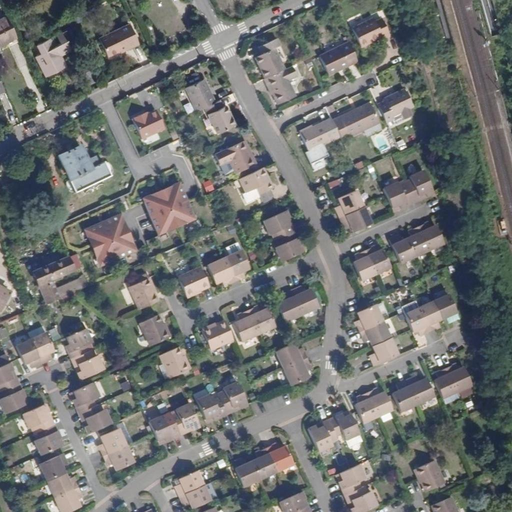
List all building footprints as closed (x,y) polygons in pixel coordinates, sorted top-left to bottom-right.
[(349,27),(358,47),(374,39),(373,37),(378,35),(380,38),(388,34),(378,13),(349,27)] [(6,42),(15,37),(3,15),(0,17),(0,42),(5,40),(6,42)] [(108,56),(120,50),(125,47),(126,49),(138,43),(129,23),(99,38),(108,56)] [(34,56),(45,76),(63,67),(57,56),(68,50),(67,48),(74,44),(67,29),(54,35),(58,44),(53,47),(48,38),(35,45),(39,53),(34,56)] [(252,59),(255,64),(256,63),(260,70),(258,71),(261,79),(263,78),(282,69),(278,62),(276,62),(270,50),(272,49),(277,47),(273,40),(255,48),(259,56),(252,59)] [(325,76),(355,62),(345,42),(316,56),(325,76)] [(282,69),(263,78),(261,79),(264,85),(266,84),(275,104),(293,95),(286,81),(293,77),(288,66),(282,69)] [(184,86),(194,110),(202,106),(212,101),(201,78),(184,86)] [(167,86),(164,79),(156,83),(159,90),(167,86)] [(403,90),(381,100),(382,102),(376,105),(384,123),(391,120),(393,124),(411,116),(408,109),(411,108),(403,90)] [(212,101),(202,106),(214,132),(231,124),(227,113),(225,114),(221,105),(218,106),(215,100),(212,101)] [(182,105),(186,114),(193,111),(189,102),(182,105)] [(353,114),(368,107),(367,105),(352,112),(353,114)] [(353,114),(352,112),(337,118),(347,138),(377,125),(368,107),(353,114)] [(141,115),(131,119),(141,139),(164,129),(155,110),(146,114),(141,116),(141,115)] [(298,133),(307,153),(331,142),(321,122),(298,133)] [(232,173),(251,165),(244,150),(246,149),(242,140),(212,154),(216,164),(226,159),(232,173)] [(79,145),(58,156),(74,191),(108,175),(102,162),(98,164),(94,156),(86,160),(79,145)] [(244,150),(251,165),(253,164),(246,149),(244,150)] [(267,181),(261,168),(237,179),(244,193),(254,188),(260,201),(271,196),(267,189),(264,183),(267,181)] [(400,205),(414,200),(412,196),(425,191),(426,194),(433,191),(423,168),(409,174),(410,177),(405,179),(403,179),(405,183),(400,185),(398,180),(384,185),(392,205),(399,202),(400,205)] [(205,191),(221,184),(217,176),(201,183),(205,191)] [(329,189),(340,186),(339,179),(327,182),(329,189)] [(142,198),(158,235),(194,219),(179,182),(142,198)] [(369,223),(362,205),(355,189),(337,197),(339,203),(334,205),(339,216),(343,226),(348,223),(351,230),(369,223)] [(412,196),(414,200),(426,194),(425,191),(412,196)] [(277,261),(295,253),(293,247),(296,245),(290,231),(287,233),(282,220),(284,219),(281,211),(259,221),(265,235),(267,235),(269,240),(270,241),(273,239),(276,245),(271,248),(277,261)] [(135,250),(118,214),(85,229),(102,265),(135,250)] [(290,231),(284,219),(282,220),(287,233),(290,231)] [(392,246),(395,251),(399,260),(414,253),(428,247),(443,240),(435,223),(430,225),(427,220),(418,224),(407,228),(410,234),(406,235),(401,237),(399,232),(388,237),(392,246)] [(384,256),(382,251),(380,247),(375,249),(373,244),(363,248),(353,252),(355,258),(351,260),(358,278),(387,265),(384,256)] [(236,252),(203,266),(210,284),(218,281),(220,285),(239,277),(236,272),(243,268),(236,252)] [(66,259),(72,272),(79,268),(77,260),(74,255),(66,259)] [(86,256),(77,260),(79,268),(82,274),(92,269),(86,256)] [(50,282),(72,272),(66,259),(31,273),(37,287),(39,287),(46,304),(57,299),(53,290),(50,282)] [(174,277),(182,296),(205,286),(196,267),(174,277)] [(145,276),(125,285),(136,308),(155,300),(145,276)] [(57,299),(69,294),(81,289),(77,280),(53,290),(57,299)] [(295,285),(276,294),(278,299),(272,302),(280,319),(312,305),(304,288),(298,291),(295,285)] [(447,322),(458,317),(458,316),(448,294),(433,301),(419,307),(404,313),(412,331),(417,329),(419,334),(429,330),(439,326),(437,320),(441,319),(445,317),(447,322)] [(375,303),(358,311),(361,318),(355,320),(364,341),(370,338),(375,350),(369,353),(374,364),(397,353),(375,303)] [(227,322),(234,339),(269,324),(262,307),(255,309),(253,304),(232,313),(234,318),(227,322)] [(156,313),(137,321),(147,343),(166,335),(156,313)] [(227,338),(219,319),(196,329),(204,348),(227,338)] [(62,344),(68,357),(71,356),(77,368),(73,370),(76,377),(99,367),(94,354),(92,354),(88,346),(85,348),(82,342),(87,340),(81,327),(63,335),(66,342),(62,344)] [(41,330),(12,342),(20,360),(24,358),(26,363),(47,354),(45,349),(48,347),(41,330)] [(289,341),(273,348),(287,383),(304,376),(301,368),(306,366),(298,346),(292,348),(289,341)] [(176,345),(157,353),(166,376),(186,367),(176,345)] [(6,369),(9,368),(3,353),(0,354),(0,407),(1,410),(21,401),(18,396),(21,394),(15,381),(12,382),(6,369)] [(71,356),(68,357),(73,370),(77,368),(71,356)] [(457,391),(470,385),(462,367),(459,369),(456,363),(447,367),(436,372),(438,378),(434,380),(442,397),(457,391)] [(12,382),(15,381),(9,368),(6,369),(12,382)] [(391,393),(398,410),(433,395),(425,378),(418,380),(416,375),(394,384),(397,389),(391,393)] [(208,414),(209,417),(224,411),(223,407),(236,402),(237,405),(244,402),(234,379),(220,385),(221,387),(216,389),(215,390),(216,393),(210,396),(208,391),(194,397),(202,417),(208,414)] [(68,396),(74,410),(77,409),(82,421),(79,423),(82,430),(106,420),(100,406),(97,407),(95,402),(95,400),(91,401),(88,396),(95,393),(89,380),(78,385),(69,389),(71,394),(68,396)] [(353,403),(361,421),(390,408),(382,390),(379,392),(376,387),(355,396),(357,401),(353,403)] [(52,435),(55,433),(49,420),(46,422),(41,410),(44,409),(41,401),(18,411),(24,425),(27,425),(29,429),(30,430),(33,429),(35,434),(30,436),(36,450),(55,442),(52,435)] [(187,423),(189,427),(196,424),(185,401),(172,407),(172,408),(167,411),(166,411),(168,414),(161,417),(159,412),(145,419),(153,439),(159,436),(160,439),(177,432),(175,428),(187,423)] [(160,401),(153,403),(157,412),(163,409),(160,401)] [(223,407),(224,411),(237,405),(236,402),(223,407)] [(46,422),(49,420),(44,409),(41,410),(46,422)] [(77,409),(74,410),(79,423),(82,421),(77,409)] [(316,426),(315,424),(307,427),(318,450),(332,444),(331,442),(337,440),(338,439),(337,437),(342,434),(348,446),(361,440),(357,433),(348,413),(342,415),(341,412),(328,418),(329,421),(316,426)] [(328,418),(315,424),(316,426),(329,421),(328,418)] [(175,428),(177,432),(189,427),(187,423),(175,428)] [(114,426),(96,434),(99,440),(93,443),(101,463),(107,460),(110,467),(129,459),(114,426)] [(228,466),(239,488),(289,465),(281,448),(275,451),(272,446),(251,455),(254,460),(242,466),(239,461),(228,466)] [(34,461),(55,511),(56,511),(75,504),(72,498),(77,495),(68,475),(63,477),(57,463),(62,461),(58,451),(34,461)] [(412,470),(421,492),(441,484),(431,462),(412,470)] [(350,505),(347,507),(348,511),(356,511),(372,505),(366,491),(364,492),(361,486),(360,485),(358,486),(355,480),(361,478),(355,464),(336,472),(339,479),(335,481),(341,495),(345,493),(350,505)] [(207,502),(195,474),(178,481),(179,485),(174,487),(183,508),(188,505),(190,509),(207,502)] [(308,511),(308,510),(305,511),(299,499),(302,497),(300,491),(277,501),(281,511),(308,511)] [(345,493),(341,495),(347,507),(350,505),(345,493)] [(308,510),(302,497),(299,499),(305,511),(308,510)] [(452,511),(447,499),(428,507),(430,511),(452,511)]
